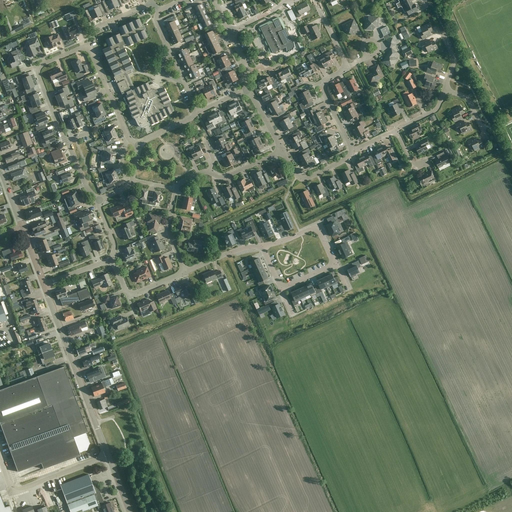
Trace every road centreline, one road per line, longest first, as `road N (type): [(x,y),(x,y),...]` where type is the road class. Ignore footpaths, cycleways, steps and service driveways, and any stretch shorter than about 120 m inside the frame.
road 1 (residential): [(97,200),(35,67),(88,47),(128,138)]
road 2 (tertiary): [(95,423),(43,286)]
road 3 (unclassified): [(108,455),(12,492),(0,458)]
